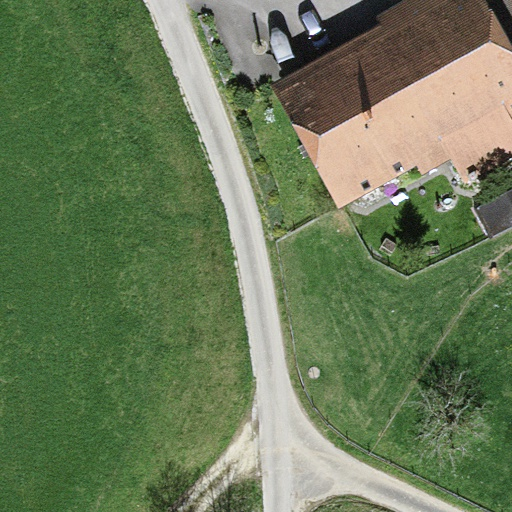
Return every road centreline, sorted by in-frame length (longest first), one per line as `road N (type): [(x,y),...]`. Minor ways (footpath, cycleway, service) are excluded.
road 1 (track): [(274,414),(430,511)]
road 2 (track): [(195,511),(274,414)]
